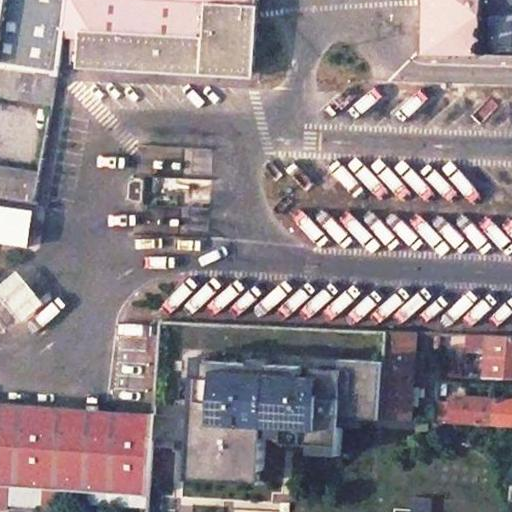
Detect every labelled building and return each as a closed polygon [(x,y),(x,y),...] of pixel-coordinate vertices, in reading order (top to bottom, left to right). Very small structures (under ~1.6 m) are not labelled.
[(0,0),(0,63),(59,73),(64,31),(68,0),(0,0)] [(68,0),(64,31),(99,32),(97,65),(260,72),(263,0),(68,0)] [(426,0),(425,56),(481,57),(482,0),(426,0)] [(0,95),(54,105),(59,73),(0,63),(0,95)] [(41,172),(0,165),(0,197),(35,203),(41,172)] [(134,200),(142,200),(144,180),(135,179),(130,182),(130,198),(134,200)] [(0,295),(23,322),(46,303),(19,271),(0,287),(0,295)] [(416,332),(389,330),(388,349),(383,418),(403,419),(411,419),(416,332)] [(511,336),(467,334),(467,349),(477,349),(477,344),(487,345),(484,378),(511,378),(511,336)] [(388,349),(182,340),(177,439),(176,471),(263,479),(266,432),(342,436),(342,416),(383,418),(388,349)] [(436,402),(435,421),(511,426),(511,400),(453,397),(451,403),(436,402)] [(149,507),(154,412),(0,403),(0,484),(8,485),(65,489),(64,501),(149,507)] [(8,485),(0,484),(0,509),(7,510),(8,485)]
